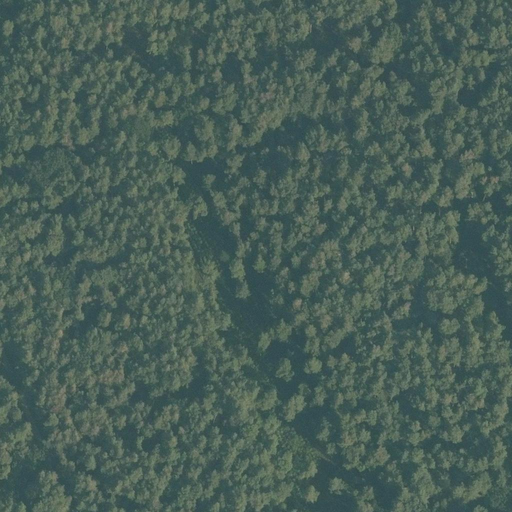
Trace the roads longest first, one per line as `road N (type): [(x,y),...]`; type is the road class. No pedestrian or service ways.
road 1 (track): [(0,192),(469,0)]
road 2 (track): [(0,366),(61,511)]
road 3 (unknown): [(0,387),(51,511)]
